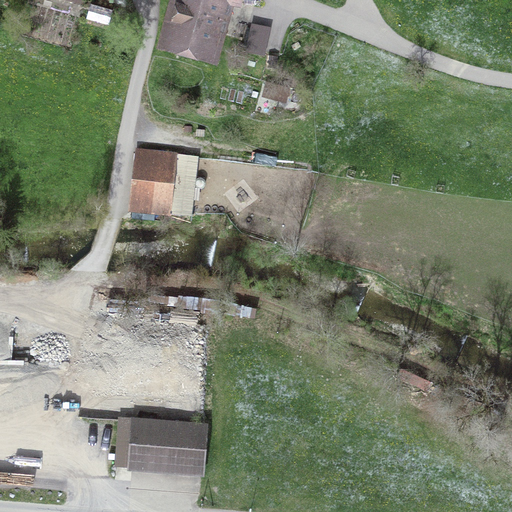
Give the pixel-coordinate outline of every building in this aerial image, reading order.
[(180,0),(168,45),(210,56),(225,0),(180,0)] [(268,48),(270,25),(252,23),(249,46),(268,48)] [(189,216),(196,158),(140,152),(133,210),(189,216)] [(0,401),(21,402),(22,361),(25,361),(25,356),(22,356),(22,352),(0,352),(0,401)] [(128,467),(198,473),(202,427),(132,421),(128,467)]
